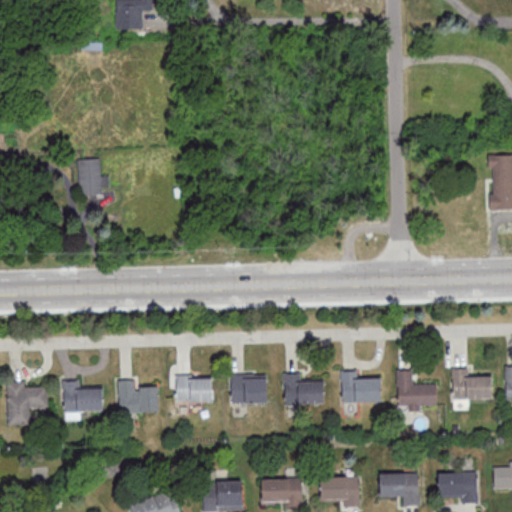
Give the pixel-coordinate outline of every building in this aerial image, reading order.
[(116,0),(117,29),(144,29),(144,12),(154,11),(153,0),(116,0)] [(511,209),(511,153),(489,154),(490,209),(511,209)] [(80,159),(81,193),(109,192),(109,175),(101,175),(101,159),(80,159)] [(471,375),(471,368),(453,368),(453,398),(492,398),(492,375),(471,375)] [(343,401),(381,401),(381,379),(360,379),(360,370),(342,370),(343,401)] [(414,383),(414,370),(398,370),(398,406),(408,406),(408,410),(420,410),(420,405),(437,405),(437,383),(414,383)] [(325,403),(325,381),(303,381),(303,372),(285,372),(285,403),(325,403)] [(232,373),(232,403),(268,403),(268,373),(232,373)] [(212,400),(212,374),(176,374),(176,401),(212,400)] [(139,388),(139,379),(119,380),(119,411),(159,411),(159,388),(139,388)] [(103,411),(103,387),(81,387),(81,380),(65,380),(65,418),(77,418),(77,411),(103,411)] [(8,381),(9,425),(31,425),(31,408),(48,408),(48,386),(26,386),(26,381),(8,381)] [(511,461),(509,461),(510,465),(494,466),(494,488),(511,487),(511,461)] [(460,502),(479,502),(479,471),(438,471),(438,496),(460,496),(460,502)] [(380,472),(380,494),(400,494),(400,504),(419,504),(419,472),(380,472)] [(321,476),(321,499),(342,499),(342,506),(360,506),(360,476),(321,476)] [(302,477),(262,478),(262,505),(303,504),(302,477)] [(204,510),(243,510),(243,480),(213,480),(213,491),(204,491),(204,510)] [(180,511),(173,489),(130,503),(132,511),(180,511)]
